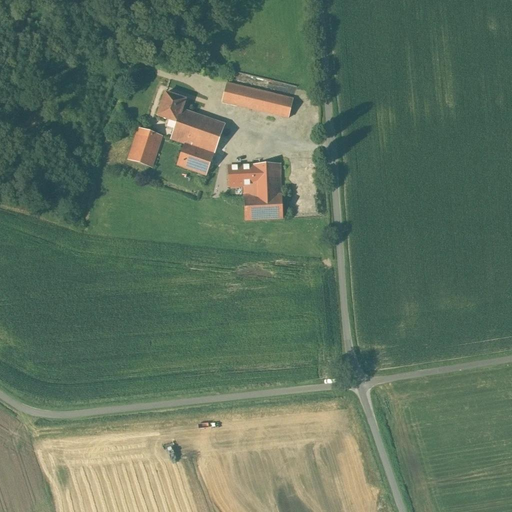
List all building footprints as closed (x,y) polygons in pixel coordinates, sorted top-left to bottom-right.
[(293,99),(226,83),(221,102),(288,118),(293,99)] [(181,111),(185,100),(165,93),(157,116),(176,123),(181,111)] [(181,111),(176,123),(170,140),(184,145),(213,155),(224,125),(196,116),(181,111)] [(162,137),(138,129),(128,160),(151,168),(162,137)] [(213,155),(184,145),(176,166),(205,176),(213,155)] [(280,164),(251,166),(252,197),(244,197),(243,197),(245,221),(283,219),(282,195),(281,195),(280,164)] [(252,197),(251,166),(228,167),(229,187),(244,187),(244,197),(252,197)]
